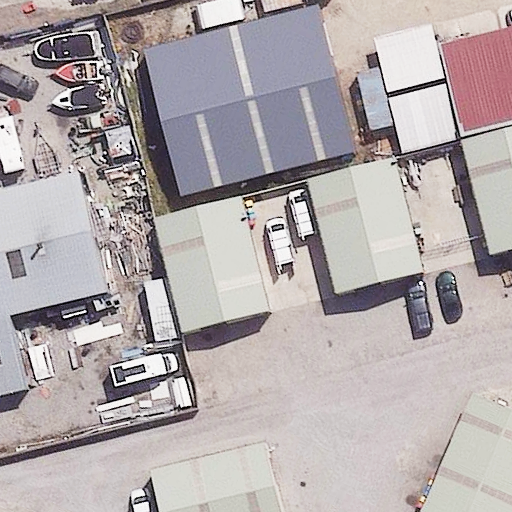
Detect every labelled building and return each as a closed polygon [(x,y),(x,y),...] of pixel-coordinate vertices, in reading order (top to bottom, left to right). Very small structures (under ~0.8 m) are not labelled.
[(145,52),(181,196),(359,152),(323,7),(145,52)] [(511,39),(426,61),(450,153),(511,136),(511,39)] [(511,136),(450,153),(478,266),(511,257),(511,136)] [(396,161),(309,183),(336,289),(423,267),(396,161)] [(106,291),(76,173),(0,192),(0,388),(19,383),(2,317),(106,291)] [(240,199),(163,219),(190,326),(267,307),(240,199)] [(511,511),(511,406),(466,388),(415,511),(511,511)] [(258,511),(246,459),(137,484),(143,511),(258,511)]
